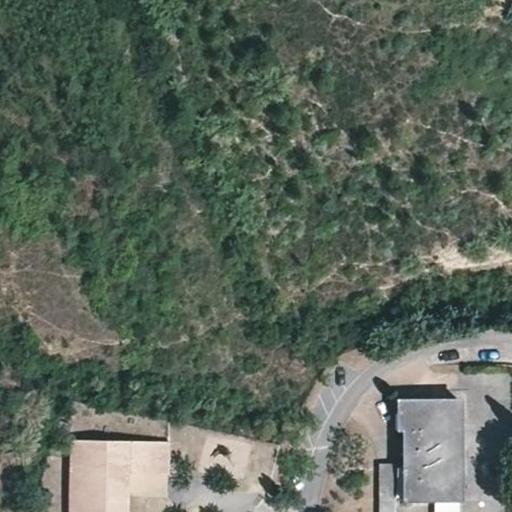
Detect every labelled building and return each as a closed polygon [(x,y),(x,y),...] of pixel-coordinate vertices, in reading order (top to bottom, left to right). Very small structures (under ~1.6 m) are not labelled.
[(456,498),(455,400),(395,400),(396,430),(401,430),(403,498),(432,498),(456,498)] [(125,511),(126,471),(127,440),(70,438),(68,511),(125,511)] [(167,441),(127,440),(126,471),(166,471),(167,441)] [(394,511),(395,464),(378,463),(377,511),(394,511)] [(455,511),(456,498),(432,498),(432,511),(455,511)]
